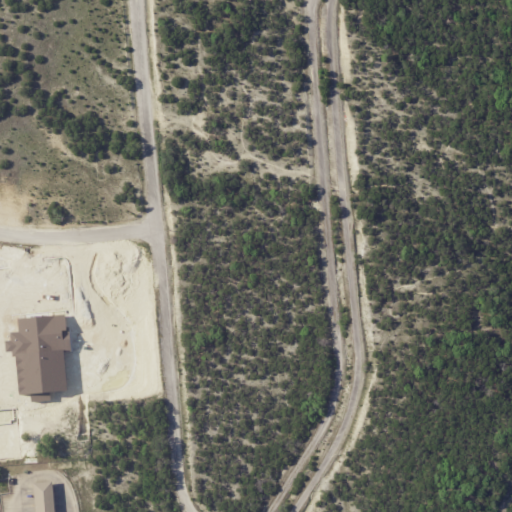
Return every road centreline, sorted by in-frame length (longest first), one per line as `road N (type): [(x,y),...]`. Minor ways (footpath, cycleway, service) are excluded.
road 1 (residential): [(310,0),(340,367),(326,419),(265,511)]
road 2 (residential): [(296,511),(338,445),(362,371),(332,85),(331,0)]
road 3 (residential): [(197,511),(173,452),(134,0)]
road 4 (residential): [(156,229),(81,239),(0,232)]
